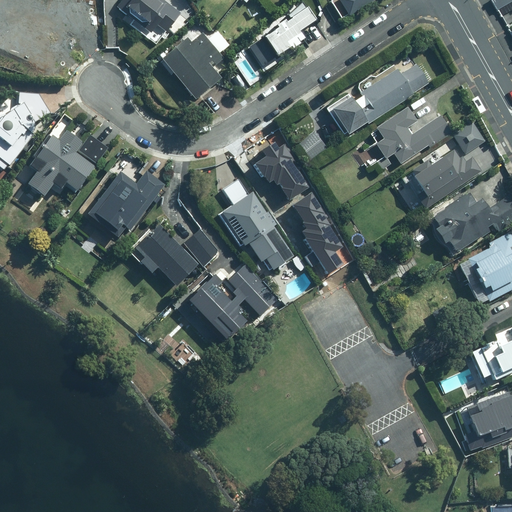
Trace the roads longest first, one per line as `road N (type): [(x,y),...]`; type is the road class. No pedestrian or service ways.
road 1 (residential): [(103,83),(133,124),(166,141),(198,143),(424,0)]
road 2 (secondary): [(511,112),(449,0)]
